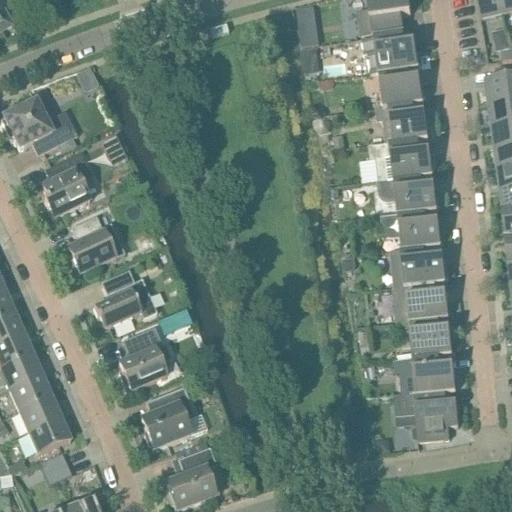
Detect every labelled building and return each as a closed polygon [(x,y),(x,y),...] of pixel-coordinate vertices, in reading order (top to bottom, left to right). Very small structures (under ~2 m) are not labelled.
[(369,0),(370,0),(368,0),(370,15),(358,16),(361,39),(403,33),(400,20),(410,19),(407,0),(369,0)] [(505,18),(500,0),(477,0),(483,23),(505,18)] [(511,0),(500,0),(505,18),(511,15),(511,0)] [(0,34),(12,28),(4,14),(0,15),(0,34)] [(316,35),(299,38),(301,50),(318,48),(316,35)] [(371,78),(379,77),(408,73),(418,72),(418,69),(421,69),(420,57),(416,58),(415,48),(405,49),(403,37),(362,43),(364,58),(368,58),(371,78)] [(316,50),(301,52),(303,62),(317,61),(316,50)] [(511,53),(501,55),(503,66),(511,64),(511,53)] [(496,85),(487,86),(490,110),(511,106),(511,70),(503,72),(495,73),(496,85)] [(379,77),(384,112),(414,108),(423,107),(423,103),(425,101),(424,93),(421,91),(420,83),(410,85),(408,73),(379,77)] [(20,113),(3,122),(3,123),(0,125),(11,146),(14,144),(19,154),(36,145),(42,158),(77,140),(64,116),(45,125),(35,105),(32,107),(31,103),(18,109),(20,113)] [(511,128),(511,106),(490,110),(493,131),(511,128)] [(384,112),(376,114),(377,122),(381,125),(384,125),(386,148),(419,144),(428,143),(425,118),(415,120),(414,108),(384,112)] [(511,128),(493,131),(496,153),(511,150),(511,128)] [(377,186),(433,180),(432,172),(436,167),(435,159),(431,159),(430,156),(420,157),(419,144),(386,148),(368,150),(370,164),(376,164),(378,185),(377,186)] [(511,150),(496,153),(499,174),(511,172),(511,150)] [(53,223),(85,207),(89,206),(80,188),(92,182),(80,157),(44,175),(50,187),(41,191),(45,197),(46,196),(49,201),(43,204),(53,223)] [(511,172),(499,174),(502,195),(511,194),(511,172)] [(436,201),(435,191),(423,192),(422,182),(433,180),(377,186),(378,198),(379,200),(380,202),(381,203),(382,205),(383,206),(385,207),(387,207),(389,208),(391,208),(392,208),(394,207),(396,206),(397,219),(381,220),(381,221),(437,215),(437,213),(439,211),(439,208),(439,206),(438,203),(436,201)] [(504,216),(504,217),(511,215),(511,194),(502,195),(505,216),(504,216)] [(389,255),(389,256),(441,251),(441,249),(443,247),(443,244),(443,241),(442,239),(440,237),(439,227),(427,228),(426,217),(437,216),(437,215),(381,221),(382,234),(383,236),(384,237),(385,239),(386,240),(387,242),(389,242),(391,243),(393,244),(395,244),(397,243),(398,243),(400,242),(401,254),(389,255)] [(96,221),(70,232),(78,248),(67,253),(79,279),(124,258),(110,228),(101,232),(96,221)] [(389,256),(393,292),(445,287),(445,285),(448,283),(447,273),(444,272),(443,263),(425,265),(424,253),(441,251),(389,256)] [(100,287),(106,300),(108,299),(110,304),(93,312),(103,334),(140,318),(135,306),(149,300),(141,283),(133,287),(128,275),(100,287)] [(393,292),(397,328),(409,327),(439,323),(449,322),(446,299),(436,300),(435,288),(445,287),(393,292)] [(5,297),(0,299),(0,324),(14,318),(5,297)] [(0,349),(23,339),(14,318),(0,324),(0,349)] [(439,323),(409,327),(412,362),(439,360),(447,359),(452,359),(452,357),(455,357),(454,347),(451,347),(450,334),(440,335),(439,323)] [(127,389),(129,396),(166,380),(161,368),(171,363),(164,349),(162,350),(154,332),(121,345),(129,364),(118,368),(121,375),(118,376),(124,391),(127,389)] [(23,339),(0,349),(0,374),(32,360),(23,339)] [(41,381),(32,360),(0,374),(0,375),(9,395),(41,381)] [(439,360),(412,362),(412,363),(416,398),(446,396),(456,395),(454,371),(447,372),(443,372),(443,369),(440,366),(439,360)] [(41,381),(9,395),(18,416),(50,402),(41,381)] [(140,423),(143,430),(145,435),(143,438),(147,449),(151,449),(153,455),(186,441),(180,425),(195,419),(189,404),(185,405),(180,393),(146,406),(151,419),(140,423)] [(459,430),(457,407),(447,407),(446,396),(416,398),(394,400),(396,421),(415,420),(416,431),(412,434),(413,443),(418,444),(418,446),(450,443),(449,431),(459,430)] [(27,437),(60,423),(50,402),(18,416),(27,437)] [(70,446),(60,423),(27,437),(37,459),(68,445),(69,446),(70,446)] [(376,446),(378,457),(389,455),(388,449),(383,445),(376,446)] [(174,511),(184,511),(212,502),(215,500),(205,474),(216,470),(209,452),(177,464),(183,480),(165,487),(168,494),(165,495),(171,509),(173,508),(174,511)] [(38,468),(43,478),(66,468),(61,457),(38,468)] [(22,464),(8,469),(12,479),(26,473),(22,464)] [(71,479),(66,468),(43,478),(48,489),(71,479)] [(68,511),(99,511),(96,503),(95,503),(95,505),(93,506),(92,503),(68,511)]
